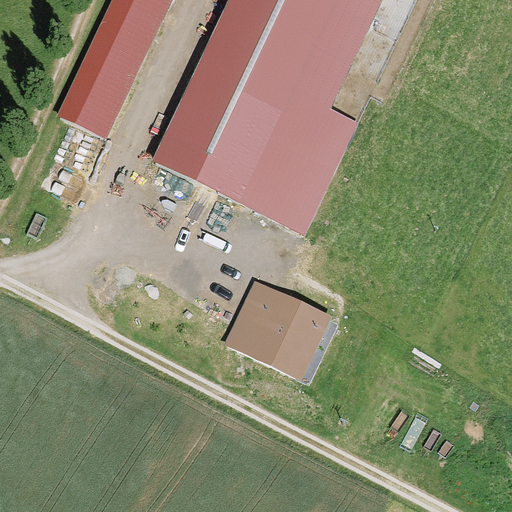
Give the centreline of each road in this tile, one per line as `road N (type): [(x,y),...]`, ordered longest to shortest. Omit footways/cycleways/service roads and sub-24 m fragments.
road 1 (track): [(0,280),(446,511)]
road 2 (track): [(87,0),(0,193)]
